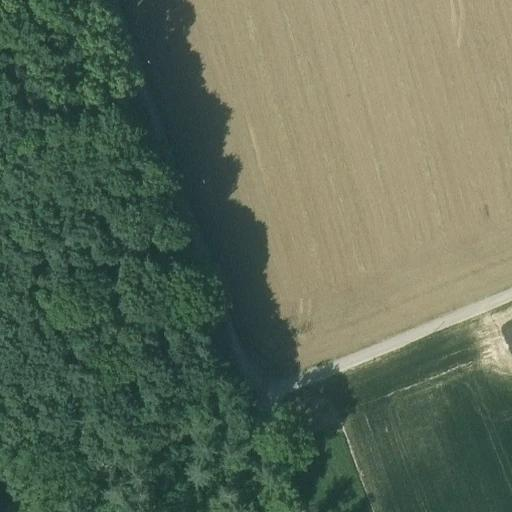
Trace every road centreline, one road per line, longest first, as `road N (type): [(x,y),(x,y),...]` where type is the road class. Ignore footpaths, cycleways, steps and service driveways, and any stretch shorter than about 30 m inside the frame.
road 1 (track): [(256,403),(113,0)]
road 2 (track): [(0,509),(256,403)]
road 3 (track): [(511,298),(256,403)]
